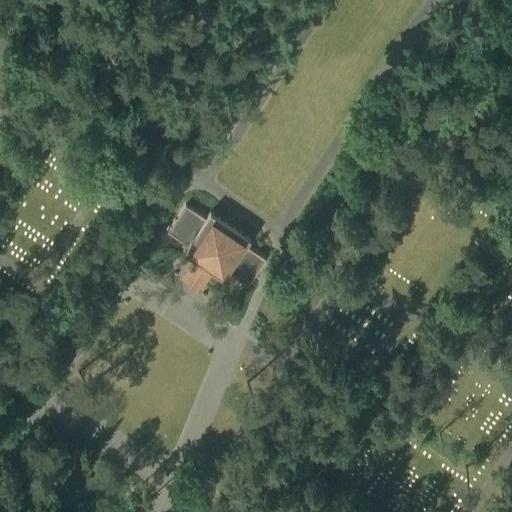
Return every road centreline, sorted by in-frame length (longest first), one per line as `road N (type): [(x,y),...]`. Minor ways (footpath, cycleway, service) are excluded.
road 1 (unknown): [(432,0),(279,234)]
road 2 (unknown): [(37,395),(136,245),(194,174)]
road 3 (unknown): [(194,174),(0,48)]
road 4 (unknown): [(194,174),(316,0)]
road 5 (unknown): [(37,395),(169,480),(163,511)]
